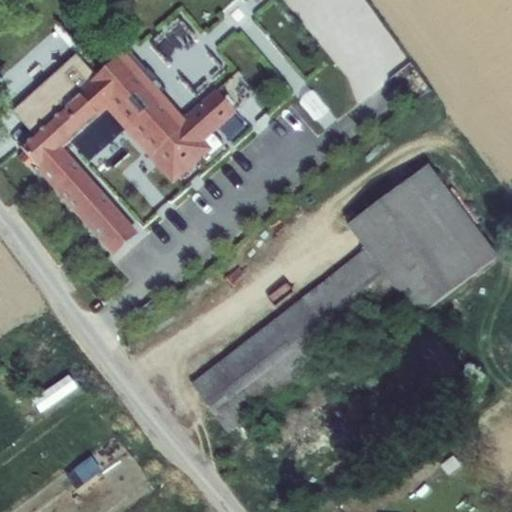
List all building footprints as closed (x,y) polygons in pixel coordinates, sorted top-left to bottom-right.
[(35,137),(21,149),(28,157),(23,161),(28,167),(33,163),(115,254),(136,235),(62,151),(111,106),(154,154),(152,157),(174,181),(208,150),(202,143),(236,113),(218,93),(181,125),(122,58),(94,83),(77,64),(28,108),(45,127),(35,137)] [(297,104),(314,116),(322,105),(306,93),(297,104)] [(18,118),(35,137),(45,127),(28,108),(18,118)] [(367,251),(193,386),(229,434),(404,299),(420,320),(499,258),(429,166),(349,227),(367,251)] [(420,320),(260,444),(309,506),(467,382),(420,320)] [(140,511),(174,511),(162,494),(139,510),(140,511)]
